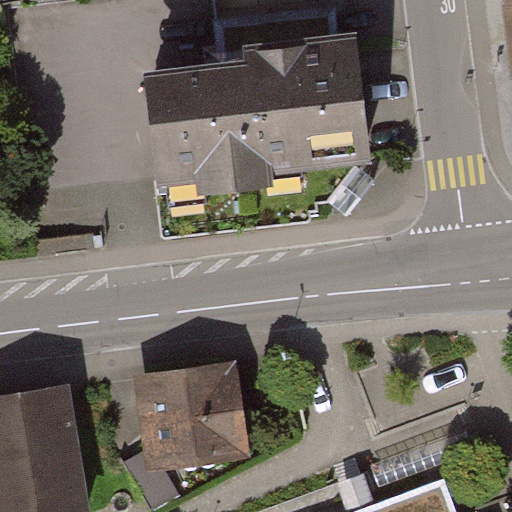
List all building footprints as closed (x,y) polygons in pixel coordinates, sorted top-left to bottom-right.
[(511,0),(501,0),(511,79),(511,0)] [(134,63),(154,203),(327,189),(353,162),(342,42),(134,63)] [(238,375),(140,384),(149,478),(247,469),(238,375)] [(85,511),(69,393),(0,402),(0,511),(85,511)] [(391,511),(458,511),(450,490),(391,511)]
